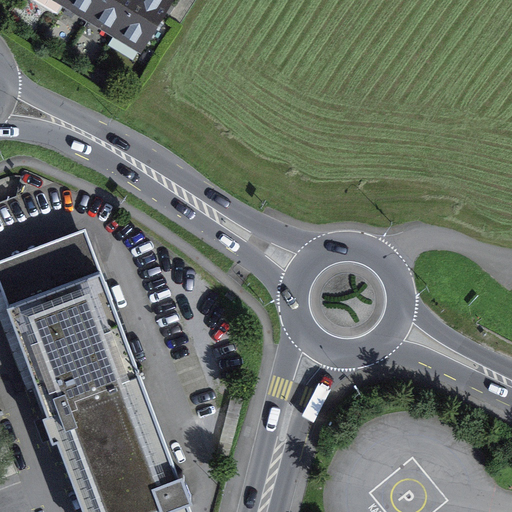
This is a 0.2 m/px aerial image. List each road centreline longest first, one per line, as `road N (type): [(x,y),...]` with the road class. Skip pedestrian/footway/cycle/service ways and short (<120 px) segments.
road 1 (unknown): [(0,222),(102,212),(206,459),(212,489),(204,511)]
road 2 (secondary): [(303,268),(76,129),(1,102)]
road 3 (tertiary): [(320,347),(295,391),(261,511)]
road 4 (secondary): [(396,328),(400,279),(378,253),(329,248),(303,268)]
road 5 (secondary): [(511,384),(396,328)]
